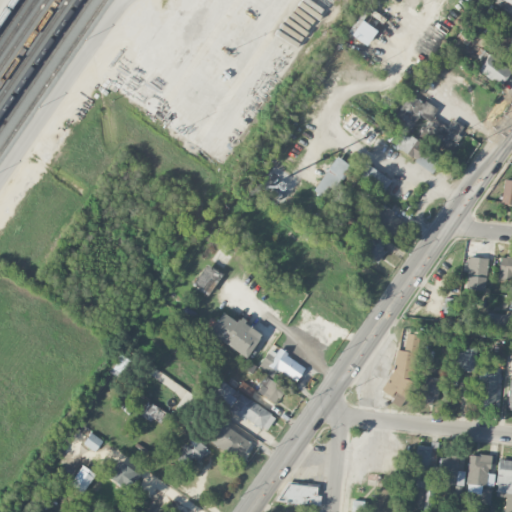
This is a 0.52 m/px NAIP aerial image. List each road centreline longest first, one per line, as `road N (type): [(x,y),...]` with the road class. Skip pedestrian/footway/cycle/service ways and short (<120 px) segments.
road 1 (secondary): [(248,511),(511,138)]
road 2 (residential): [(511,434),(322,405)]
